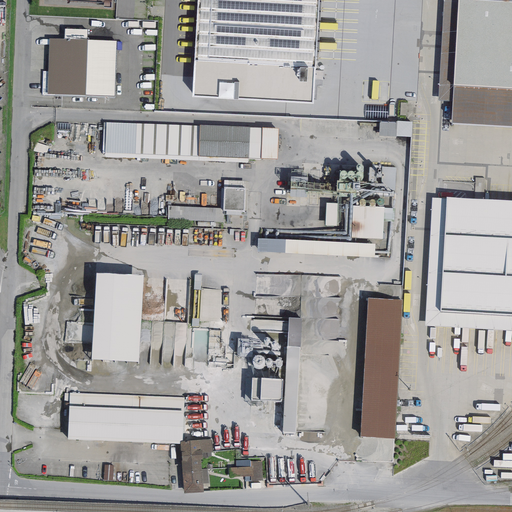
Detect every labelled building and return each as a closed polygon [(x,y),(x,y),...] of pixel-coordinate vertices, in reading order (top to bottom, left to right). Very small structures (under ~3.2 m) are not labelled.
[(320,0),(197,0),(191,96),(314,104),(320,0)] [(458,0),(443,0),(438,100),(453,101),(454,87),(458,0)] [(511,0),(478,0),(479,0),(473,0),(458,0),(454,87),(511,90),(511,0)] [(116,42),(49,40),(48,95),(115,97),(116,42)] [(511,90),(454,87),(453,101),(451,123),(511,126),(511,90)] [(413,136),(413,121),(381,120),(380,135),(413,136)] [(103,123),(103,153),(248,158),(277,159),(278,130),(103,123)] [(248,162),(248,158),(103,153),(103,158),(248,162)] [(259,250),(390,257),(391,242),(386,240),(386,223),(394,219),(394,208),(384,205),(388,195),(395,195),(397,167),(383,166),(382,170),(370,177),(362,202),(363,173),(353,178),(351,175),(344,174),(339,189),(349,192),(348,200),(346,202),(328,201),(326,225),(340,226),(346,206),(345,232),(313,231),(311,240),(259,237),(259,250)] [(169,221),(224,222),(224,213),(246,213),(247,187),(224,186),(224,208),(170,206),(169,221)] [(511,315),(441,312),(446,198),(432,197),(425,326),(511,330),(511,315)] [(511,201),(446,198),(441,312),(511,315),(511,201)] [(144,275),(96,272),(91,360),(139,363),(142,322),(144,275)] [(325,296),(341,297),(342,276),(316,276),(316,286),(325,286),(325,296)] [(381,296),(402,296),(402,284),(381,284),(381,296)] [(368,298),(360,437),(394,439),(395,435),(402,300),(368,298)] [(186,322),(166,323),(167,346),(174,346),(175,365),(188,364),(186,322)] [(300,345),(287,345),(282,432),(295,432),(300,345)] [(272,366),(273,356),(255,354),(254,364),(272,366)] [(283,379),(251,377),(250,399),(281,401),(283,379)] [(70,393),(69,407),(184,412),(184,398),(70,393)] [(184,412),(69,407),(68,440),(179,444),(179,441),(182,441),(184,412)] [(211,439),(180,442),(181,451),(182,456),(202,455),(202,458),(211,457),(211,452),(212,452),(211,439)] [(202,459),(202,458),(202,455),(182,456),(182,461),(181,461),(184,494),(203,493),(203,484),(201,469),(201,459),(202,459)] [(261,461),(250,462),(250,460),(236,460),(236,468),(230,468),(231,477),(245,476),(245,482),(251,481),(262,481),(261,461)]
